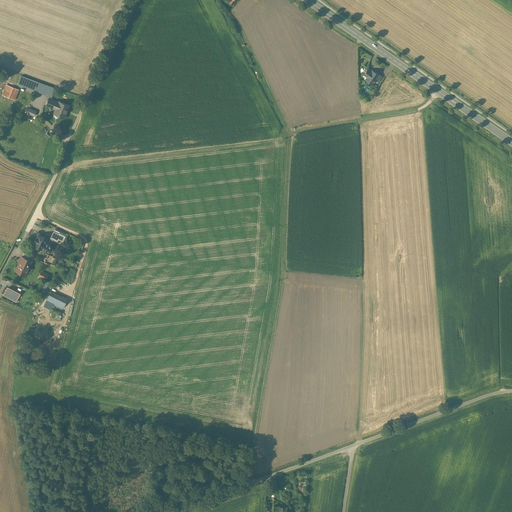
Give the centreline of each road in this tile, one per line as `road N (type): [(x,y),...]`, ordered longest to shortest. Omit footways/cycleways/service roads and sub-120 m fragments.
road 1 (unclassified): [(172,511),(511,391)]
road 2 (track): [(437,90),(415,109),(292,132),(220,0)]
road 3 (unclassified): [(133,0),(18,246)]
road 4 (secondary): [(511,141),(308,0)]
